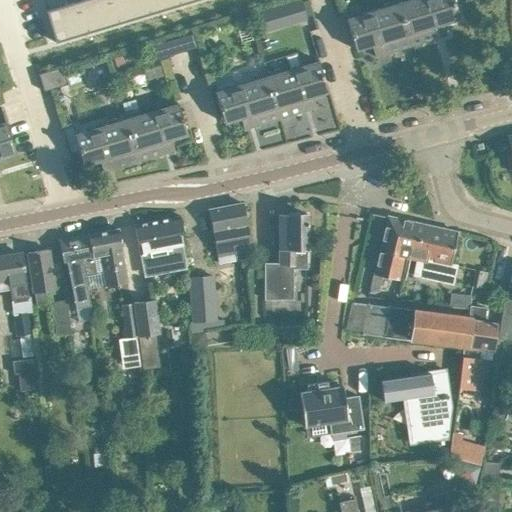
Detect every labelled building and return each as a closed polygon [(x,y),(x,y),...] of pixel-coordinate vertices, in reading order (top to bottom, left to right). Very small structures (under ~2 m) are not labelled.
[(79,0),(46,10),(45,10),(55,42),(195,0),(79,0)] [(411,46),(396,0),(383,4),(384,8),(346,19),(355,50),(371,45),(375,57),(411,46)] [(459,19),(453,0),(396,0),(411,46),(447,35),(443,23),(459,19)] [(300,1),(280,7),(285,24),(306,18),(300,1)] [(193,36),(172,43),(176,56),(197,50),(193,36)] [(172,43),(151,50),(155,63),(157,62),(166,59),(176,56),(172,43)] [(328,92),(322,73),(319,61),(281,72),(280,68),(266,72),(280,119),(315,108),(312,97),(328,92)] [(62,67),(38,74),(44,91),(51,89),(67,84),(62,67)] [(280,119),(266,72),(252,75),(254,80),(215,91),(218,104),(224,123),(240,118),(244,130),(280,119)] [(187,134),(182,115),(178,103),(140,115),(139,111),(125,115),(139,161),(175,150),(171,139),(187,134)] [(139,161),(125,115),(111,119),(112,123),(74,135),(83,165),(100,161),(103,172),(139,161)] [(0,157),(15,153),(5,122),(0,123),(0,169),(2,169),(0,162),(0,157)] [(249,240),(246,223),(242,203),(209,210),(212,229),(214,232),(218,257),(234,253),(236,260),(251,258),(250,250),(248,241),(249,240)] [(306,269),(307,249),(307,214),(279,214),(279,268),(264,268),(264,299),(293,299),(292,268),(306,269)] [(180,216),(134,225),(143,272),(169,267),(170,272),(187,268),(186,261),(183,245),(186,244),(180,216)] [(408,250),(414,222),(388,216),(382,240),(379,239),(375,256),(378,257),(375,270),(375,272),(398,277),(403,255),(407,256),(409,250),(408,250)] [(450,263),(457,232),(414,222),(408,250),(409,250),(407,256),(417,259),(414,274),(452,283),(456,265),(450,263)] [(128,281),(122,248),(118,228),(89,234),(92,256),(79,258),(82,277),(102,273),(105,286),(128,281)] [(79,258),(92,256),(89,234),(59,240),(63,260),(63,261),(66,261),(74,307),(87,305),(82,277),(79,258)] [(53,289),(51,269),(48,249),(28,253),(31,272),(34,291),(35,292),(36,295),(42,294),(42,290),(53,289)] [(30,333),(27,314),(31,314),(29,301),(28,298),(24,273),(21,254),(0,257),(0,279),(7,278),(16,336),(30,333)] [(213,275),(188,276),(191,322),(215,321),(213,275)] [(511,293),(504,292),(498,339),(511,340),(511,293)] [(450,294),(448,308),(467,309),(468,295),(450,294)] [(155,299),(134,302),(138,336),(159,333),(155,299)] [(66,300),(50,302),(54,335),(70,333),(66,300)] [(466,348),(470,317),(468,317),(353,301),(346,329),(363,331),(362,334),(463,347),(466,348)] [(121,338),(118,338),(122,368),(140,366),(136,336),(138,336),(134,302),(122,303),(125,328),(120,329),(121,338)] [(492,349),(493,343),(496,324),(483,322),(485,309),(470,307),(469,311),(468,317),(470,317),(466,348),(463,347),(458,388),(476,390),(480,359),(491,361),(492,349)] [(204,331),(191,332),(192,345),(205,344),(204,331)] [(295,345),(286,346),(287,360),(297,359),(295,345)] [(36,358),(12,361),(13,374),(18,373),(20,391),(37,389),(35,371),(37,371),(36,358)] [(446,370),(380,380),(383,401),(406,398),(412,441),(447,436),(451,406),(446,370)] [(344,398),(342,386),(299,392),(304,426),(329,422),(331,433),(346,432),(363,429),(358,396),(344,398)] [(299,398),(288,400),(288,410),(301,409),(299,398)] [(188,401),(180,402),(180,418),(188,417),(188,401)] [(491,407),(490,421),(504,423),(505,409),(491,407)] [(484,447),(460,441),(461,435),(452,433),(449,457),(479,464),(484,447)] [(103,439),(93,440),(94,454),(104,453),(103,439)] [(458,459),(454,476),(475,481),(479,465),(458,459)] [(103,473),(89,475),(92,494),(106,492),(103,473)] [(197,481),(181,483),(183,502),(199,501),(197,481)] [(371,483),(361,485),(363,493),(372,491),(371,483)] [(483,488),(483,509),(497,510),(497,489),(483,488)] [(131,492),(120,493),(121,504),(132,502),(131,492)] [(449,511),(446,494),(445,493),(443,493),(441,493),(428,496),(431,509),(416,511),(449,511)] [(357,511),(355,498),(339,502),(341,511),(357,511)]
